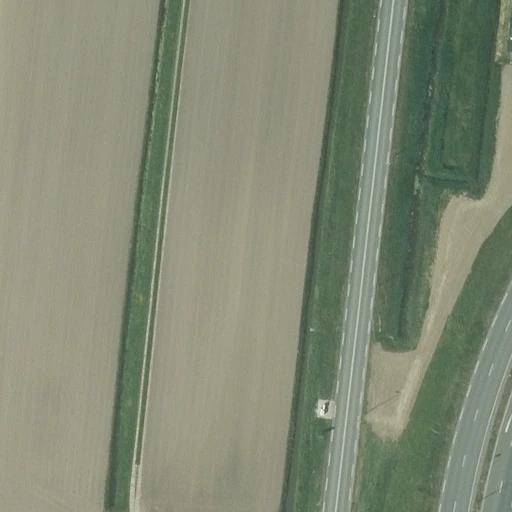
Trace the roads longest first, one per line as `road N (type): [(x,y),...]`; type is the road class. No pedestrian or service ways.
road 1 (tertiary): [(335,511),(393,0)]
road 2 (tertiary): [(511,315),(481,394),(454,511)]
